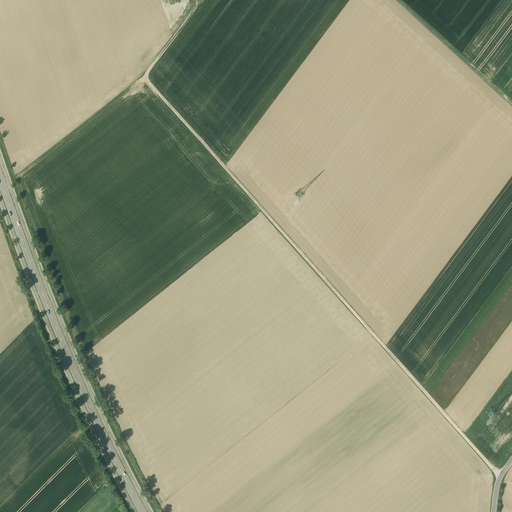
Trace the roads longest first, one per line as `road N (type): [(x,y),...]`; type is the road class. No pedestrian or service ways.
road 1 (track): [(498,475),(143,76)]
road 2 (primary): [(143,511),(66,351),(0,173)]
road 3 (track): [(200,0),(143,76),(67,138)]
road 4 (track): [(396,0),(511,104)]
